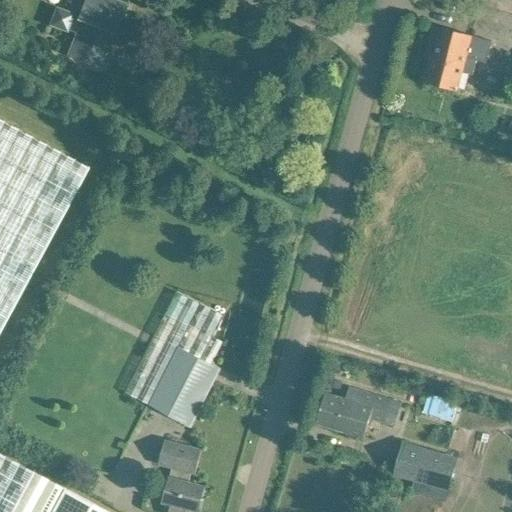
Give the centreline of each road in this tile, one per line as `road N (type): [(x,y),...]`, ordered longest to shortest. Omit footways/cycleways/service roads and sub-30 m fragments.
road 1 (unclassified): [(248,511),(389,0)]
road 2 (track): [(328,225),(0,48)]
